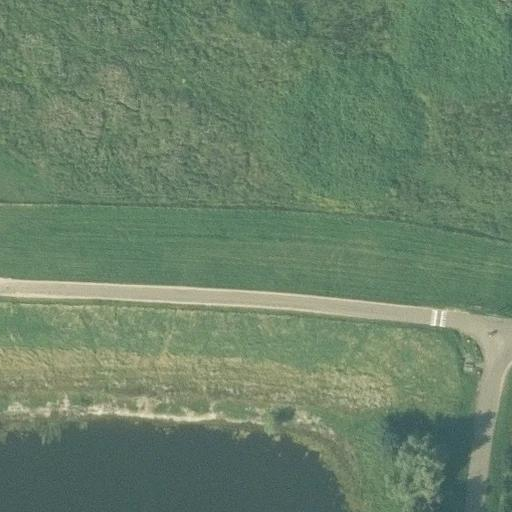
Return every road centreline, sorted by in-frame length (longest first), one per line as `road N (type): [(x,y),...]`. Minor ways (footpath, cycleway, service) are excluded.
road 1 (unclassified): [(504,329),(305,303),(0,286)]
road 2 (unclassified): [(478,511),(504,329)]
